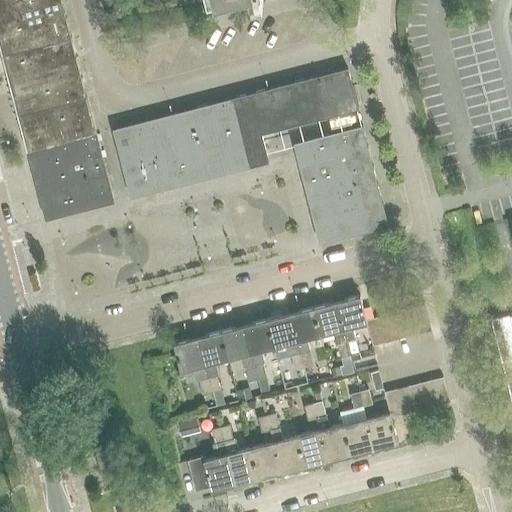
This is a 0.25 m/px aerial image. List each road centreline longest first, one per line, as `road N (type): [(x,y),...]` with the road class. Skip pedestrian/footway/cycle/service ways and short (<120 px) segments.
road 1 (residential): [(18,353),(429,247)]
road 2 (residential): [(429,247),(378,36),(378,0)]
road 3 (residential): [(238,511),(483,449)]
road 4 (residential): [(483,449),(429,247)]
road 5 (tertiary): [(59,511),(18,353)]
